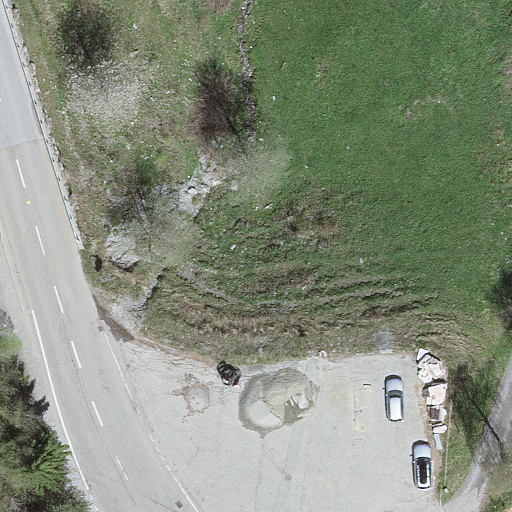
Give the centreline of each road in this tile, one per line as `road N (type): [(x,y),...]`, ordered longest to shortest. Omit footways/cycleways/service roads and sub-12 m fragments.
road 1 (tertiary): [(137,511),(99,418),(0,93)]
road 2 (track): [(474,511),(511,392)]
